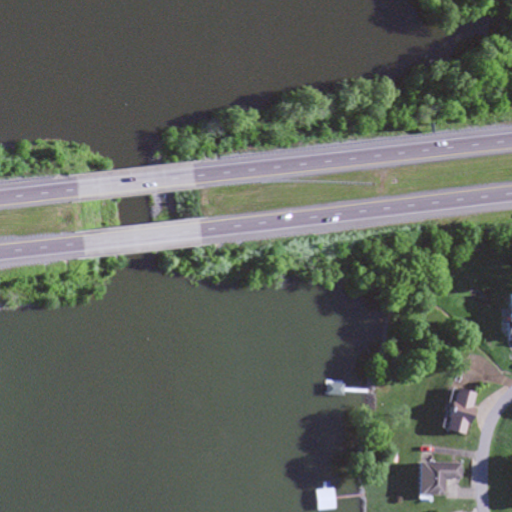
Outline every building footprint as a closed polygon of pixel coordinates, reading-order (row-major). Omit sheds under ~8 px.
[(511,343),(511,290),(499,291),(504,344),(511,343)] [(348,399),(348,384),(329,384),(329,399),(348,399)] [(462,437),(468,395),(446,391),(439,433),(462,437)] [(439,498),(439,481),(457,481),(457,465),(411,465),(411,498),(439,498)] [(345,488),(326,488),(326,510),(345,510),(345,488)]
